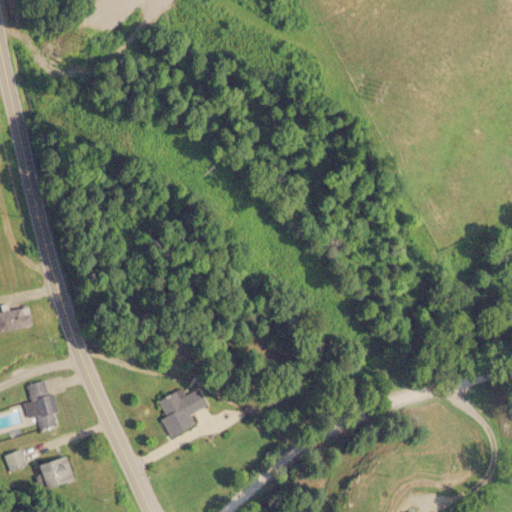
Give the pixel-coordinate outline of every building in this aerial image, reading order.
[(0,309),(0,330),(29,326),(26,306),(0,309)] [(28,400),(21,401),(24,417),(35,415),(37,427),(54,424),(46,378),(25,382),(28,400)] [(156,399),(163,416),(159,418),(167,436),(192,425),(186,413),(205,405),(198,388),(183,394),(181,388),(156,399)] [(11,471),(25,464),(18,448),(4,454),(11,471)] [(71,479),(64,454),(33,463),(40,488),(71,479)]
